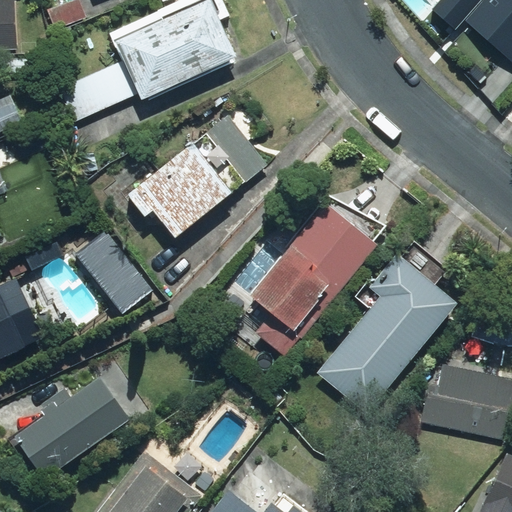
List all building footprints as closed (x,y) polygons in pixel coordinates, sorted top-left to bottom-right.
[(0,0),(0,52),(19,52),(16,0),(0,0)] [(212,0),(211,0),(115,43),(124,62),(58,92),(73,125),(139,96),(143,104),(240,61),(212,0)] [(412,0),(427,20),(447,6),(443,0),(412,0)] [(511,0),(483,0),(465,21),(510,61),(511,58),(511,0)] [(11,94),(0,99),(0,131),(1,135),(26,122),(11,94)] [(228,116),(208,132),(248,181),(269,165),(228,116)] [(207,133),(128,195),(145,217),(154,211),(175,238),(246,182),(207,133)] [(378,246),(326,204),(250,296),(272,314),(257,333),(286,356),(302,336),(294,330),(331,285),(340,292),(378,246)] [(318,373),(368,414),(458,303),(397,253),(369,287),(381,296),(318,373)] [(0,295),(0,361),(27,348),(0,295)] [(507,347),(510,325),(479,321),(476,343),(507,347)] [(511,377),(434,362),(421,423),(504,440),(509,411),(511,411),(511,377)] [(44,415),(12,438),(42,481),(130,420),(100,377),(58,407),(55,402),(41,411),(44,415)] [(190,511),(204,495),(145,451),(97,511),(190,511)] [(511,511),(511,456),(506,454),(481,511),(511,511)] [(264,511),(257,511),(228,490),(211,511),(309,511),(284,493),(275,505),(272,502),(264,511)]
